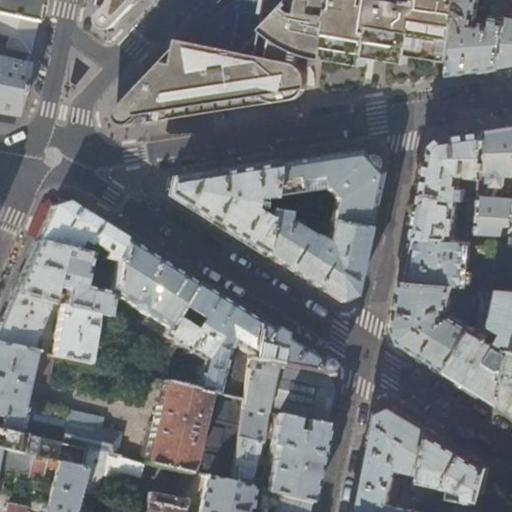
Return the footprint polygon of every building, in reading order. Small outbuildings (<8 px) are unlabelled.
[(39,0),(0,0),(0,15),(35,23),(39,0)] [(108,0),(106,5),(98,13),(96,25),(102,28),(110,32),(120,21),(139,0),(108,0)] [(462,0),(264,0),(260,21),(268,23),(260,32),(306,57),(320,59),(365,67),(367,58),(375,59),(408,64),(410,54),(423,56),(451,63),(462,0)] [(462,0),(451,63),(449,76),(475,72),(500,68),(511,0),(462,0)] [(511,0),(500,68),(511,65),(511,0)] [(0,35),(8,37),(6,48),(28,53),(35,23),(0,15),(0,35)] [(306,57),(260,32),(239,57),(296,72),(306,57)] [(120,123),(124,126),(130,126),(134,124),(136,123),(138,121),(139,119),(139,116),(140,114),(149,112),(162,111),(160,120),(223,111),(282,101),(294,100),(298,97),(300,94),(302,89),(302,85),(302,81),(300,76),(296,72),(239,57),(181,41),(162,61),(116,110),(115,115),(116,118),(117,120),(120,123)] [(0,114),(15,117),(23,81),(26,66),(0,59),(0,114)] [(511,126),(503,128),(487,131),(482,191),(478,235),(477,243),(511,246),(511,199),(492,198),(493,185),(503,186),(502,194),(509,195),(509,190),(511,189),(511,126)] [(482,191),(487,131),(457,135),(441,138),(432,146),(427,175),(418,215),(414,238),(419,238),(477,243),(478,235),(457,233),(461,189),(482,191)] [(290,161),(273,163),(271,176),(268,197),(329,188),(333,194),(329,221),(365,229),(369,211),(376,173),(356,150),(341,153),(290,161)] [(268,197),(271,176),(273,163),(221,172),(168,180),(165,195),(218,228),(261,255),(266,218),(250,209),(251,204),(252,200),(268,197)] [(42,225),(35,242),(69,250),(76,238),(97,252),(96,257),(112,261),(114,262),(124,239),(104,227),(65,202),(57,204),(50,207),(42,225)] [(285,222),(286,212),(267,210),(266,218),(261,255),(299,279),(337,303),(351,297),(357,269),(365,229),(329,221),(324,239),(323,239),(314,235),(317,232),(312,229),(309,234),(291,222),(285,222)] [(511,246),(477,243),(419,238),(414,260),(409,283),(477,288),(500,290),(511,291),(511,246)] [(114,262),(112,261),(107,293),(124,305),(118,316),(124,319),(130,308),(145,317),(140,324),(159,337),(193,283),(157,260),(124,239),(114,262)] [(89,255),(69,250),(35,242),(22,271),(12,295),(48,303),(54,284),(66,287),(61,306),(104,315),(107,293),(83,287),(89,255)] [(477,295),(477,288),(409,283),(404,282),(398,314),(395,329),(401,343),(447,372),(476,329),(454,315),(447,318),(445,314),(451,312),(455,293),(477,295)] [(221,299),(193,283),(159,337),(156,341),(161,344),(164,340),(196,360),(190,388),(241,400),(248,358),(253,320),(221,299)] [(511,353),(511,348),(511,291),(500,290),(491,328),(504,337),(497,349),(490,344),(491,342),(489,340),(490,338),(476,329),(447,372),(501,406),(511,353)] [(48,303),(12,295),(1,319),(0,321),(0,344),(30,349),(47,310),(48,303)] [(96,364),(104,315),(61,306),(59,305),(51,353),(54,354),(96,364)] [(253,320),(248,358),(327,374),(323,364),(289,343),(253,320)] [(39,350),(30,349),(0,344),(0,430),(4,431),(16,434),(87,450),(114,456),(119,434),(100,429),(103,420),(66,411),(64,421),(31,413),(34,403),(22,400),(28,377),(47,381),(54,354),(51,353),(39,350)] [(511,352),(511,353),(501,406),(510,412),(511,412),(511,352)] [(332,389),(327,374),(248,358),(241,400),(240,408),(266,413),(277,416),(325,425),(330,403),(332,389)] [(240,408),(241,400),(190,388),(162,382),(152,422),(148,421),(139,461),(143,462),(186,472),(207,477),(230,483),(240,408)] [(261,444),(266,413),(240,408),(230,483),(252,488),(261,490),(261,483),(251,481),(258,444),(261,444)] [(416,495),(418,489),(431,433),(404,416),(392,408),(378,414),(373,442),(362,493),(358,511),(412,511),(394,507),(400,482),(394,481),(396,471),(413,475),(408,500),(415,502),(416,495)] [(317,465),(325,425),(277,416),(268,455),(273,456),(266,491),(277,494),(310,502),(317,465)] [(1,442),(4,431),(0,430),(0,448),(4,450),(7,451),(9,444),(1,442)] [(431,433),(418,489),(425,491),(427,485),(453,490),(451,501),(458,502),(455,511),(420,511),(413,510),(412,511),(478,511),(487,468),(470,457),(431,433)] [(82,469),(87,450),(16,434),(15,440),(23,442),(20,454),(80,467),(82,469)] [(20,454),(7,451),(4,450),(0,466),(22,471),(21,477),(41,481),(45,466),(56,468),(49,497),(44,496),(40,511),(72,511),(83,470),(82,469),(80,467),(20,454)] [(139,461),(114,456),(87,450),(82,469),(83,470),(72,511),(181,511),(184,501),(148,492),(143,511),(90,511),(101,472),(117,475),(118,471),(140,475),(143,462),(139,461)] [(247,511),(252,488),(230,483),(207,477),(199,511),(247,511)] [(307,511),(310,502),(277,494),(273,511),(307,511)] [(416,495),(415,502),(414,502),(421,504),(423,497),(416,495)] [(24,511),(26,506),(8,503),(5,511),(24,511)]
